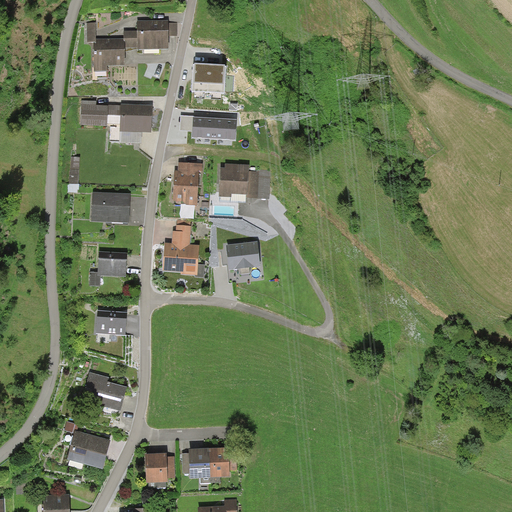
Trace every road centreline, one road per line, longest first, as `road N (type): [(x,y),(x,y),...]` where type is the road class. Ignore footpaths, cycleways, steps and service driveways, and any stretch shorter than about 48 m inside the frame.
road 1 (track): [(75,0),(61,50),(49,196),(55,369),(29,427),(0,457)]
road 2 (residential): [(137,433),(150,210),(194,0)]
road 3 (track): [(511,339),(456,324),(412,293),(276,162),(160,150)]
road 4 (track): [(511,104),(424,59),(367,0)]
